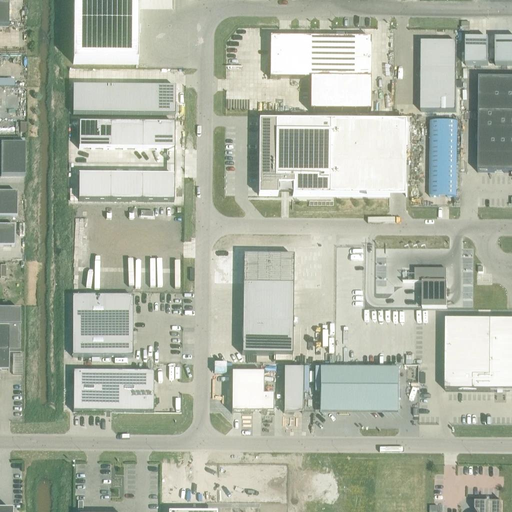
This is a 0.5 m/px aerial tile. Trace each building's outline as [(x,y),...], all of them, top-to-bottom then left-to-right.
[(137,65),(137,0),(73,0),(73,65),(137,65)] [(8,5),(0,4),(0,27),(8,27),(8,5)] [(269,38),(269,80),(310,80),(310,112),(370,113),(370,81),(371,39),(269,38)] [(495,66),(511,66),(511,39),(495,40),(495,66)] [(465,66),(488,66),(488,40),(466,40),(465,66)] [(420,113),(456,113),(457,43),(421,43),(420,113)] [(511,79),(479,79),(478,174),(511,173),(511,79)] [(72,87),(72,116),(175,117),(175,88),(72,87)] [(3,107),(16,111),(20,96),(7,92),(3,107)] [(259,121),(258,196),(277,197),(277,191),(292,192),(292,197),(389,197),(390,145),(407,145),(407,122),(259,121)] [(430,197),(456,198),(456,123),(431,123),(430,197)] [(79,124),(78,150),(174,151),(174,125),(79,124)] [(1,177),(25,177),(25,145),(1,144),(1,177)] [(78,176),(78,202),(173,203),(174,177),(78,176)] [(0,217),(17,218),(17,194),(0,193),(0,217)] [(0,247),(14,247),(14,227),(0,226),(0,247)] [(242,356),(292,356),(293,286),(293,258),(243,257),(242,356)] [(402,283),(422,283),(422,288),(422,309),(446,309),(446,283),(414,282),(402,282),(402,283)] [(72,358),(132,358),(132,328),(132,299),(132,298),(72,298),(72,328),(72,358)] [(0,371),(8,371),(8,352),(20,352),(20,311),(0,310),(0,371)] [(511,321),(445,321),(445,392),(490,392),(511,391),(511,321)] [(399,369),(319,369),(319,409),(399,409),(399,369)] [(283,414),(302,414),(302,370),(284,370),(283,414)] [(73,413),(153,414),(153,373),(73,373),(73,413)] [(231,374),(231,414),(273,415),(273,396),(263,396),(263,374),(231,374)] [(500,511),(501,502),(500,502),(500,504),(475,504),(475,511),(500,511)]
